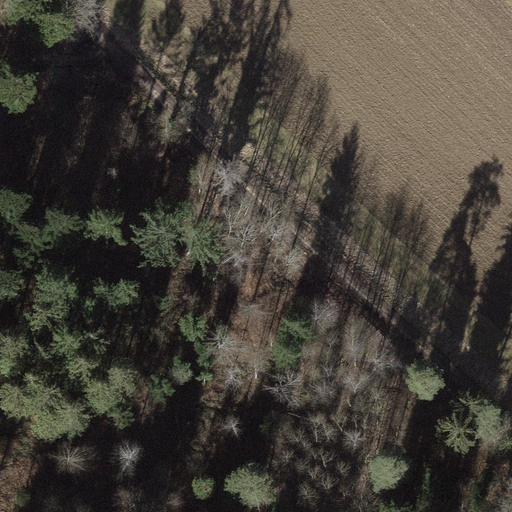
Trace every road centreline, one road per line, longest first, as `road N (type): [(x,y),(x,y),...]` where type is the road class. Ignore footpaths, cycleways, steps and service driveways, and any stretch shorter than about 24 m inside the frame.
road 1 (track): [(71,0),(355,293),(511,420)]
road 2 (track): [(0,64),(29,55),(127,58)]
